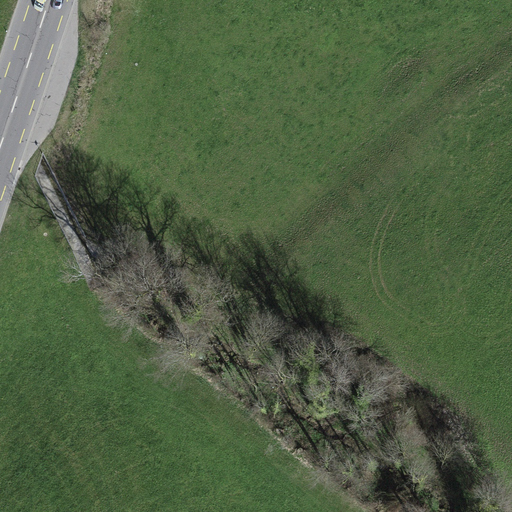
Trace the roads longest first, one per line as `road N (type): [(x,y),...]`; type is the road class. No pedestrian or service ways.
road 1 (track): [(0,93),(96,290)]
road 2 (primary): [(50,0),(0,150)]
